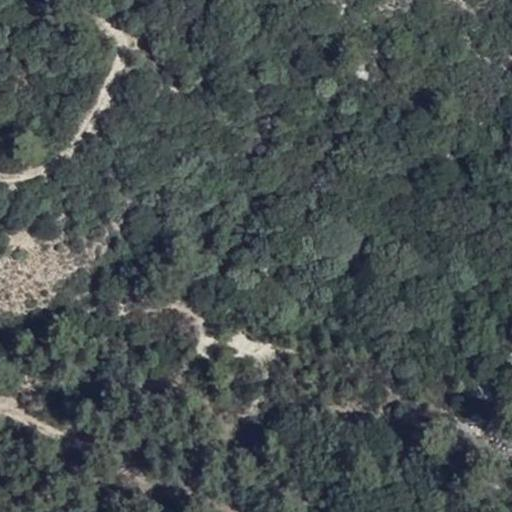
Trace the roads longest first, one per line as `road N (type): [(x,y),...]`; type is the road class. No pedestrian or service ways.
road 1 (track): [(0,402),(225,511)]
road 2 (track): [(0,177),(37,169),(109,81),(119,42),(89,0)]
